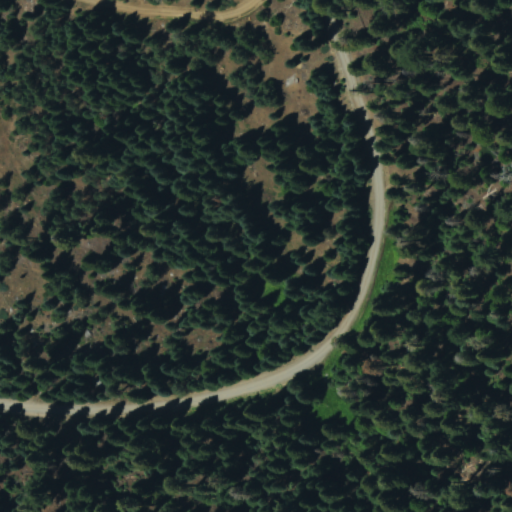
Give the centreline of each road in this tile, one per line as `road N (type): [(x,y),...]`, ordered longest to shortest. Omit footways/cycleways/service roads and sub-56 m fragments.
road 1 (residential): [(317,0),(372,168),(354,284),(331,332),(280,376),(221,394),(0,400)]
road 2 (track): [(89,0),(208,16),(249,0)]
